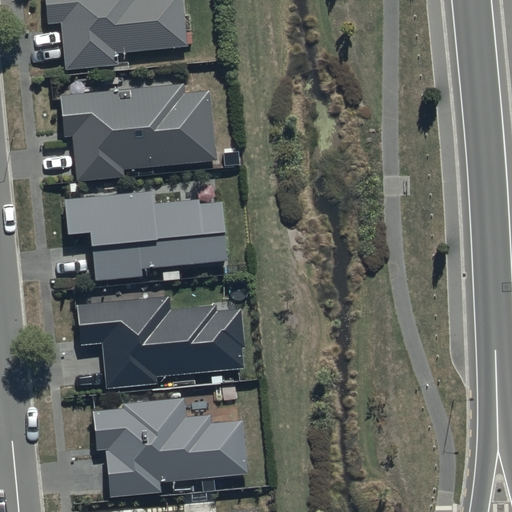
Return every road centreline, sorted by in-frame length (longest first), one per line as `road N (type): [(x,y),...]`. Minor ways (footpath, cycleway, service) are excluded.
road 1 (tertiary): [(498,419),(472,0)]
road 2 (residential): [(18,511),(0,320)]
